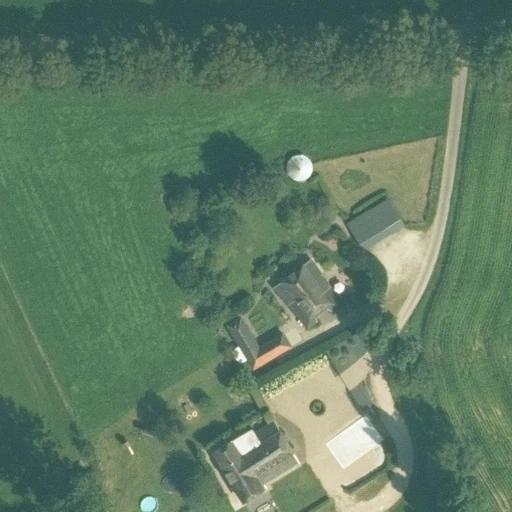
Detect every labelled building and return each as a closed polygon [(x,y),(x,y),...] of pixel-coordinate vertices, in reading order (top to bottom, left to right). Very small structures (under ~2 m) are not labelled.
[(304,156),(303,156),(303,155),(302,155),(301,155),(300,155),(299,155),(298,155),(297,155),(296,155),(295,155),(294,156),(293,156),(292,157),(291,157),(291,158),(290,158),(290,159),(289,159),(289,160),(288,160),(288,161),(287,162),(287,163),(287,164),(286,164),(286,165),(286,166),(286,167),(286,168),(286,169),(286,170),(286,171),(287,172),(287,173),(287,174),(288,174),(288,175),(289,176),(290,177),(291,178),(292,179),(293,179),(293,180),(294,180),(295,180),(296,180),(297,180),(297,181),(298,181),(299,181),(300,181),(301,181),(301,180),(302,180),(303,180),(304,180),(305,179),(306,179),(307,178),(308,177),(308,176),(309,176),(309,175),(310,175),(310,174),(311,173),(311,172),(311,171),(312,171),(312,170),(312,169),(312,168),(312,167),(312,166),(312,165),(311,164),(311,163),(311,162),(310,161),(309,160),(309,159),(308,159),(308,158),(307,158),(307,157),(306,157),(305,156),(304,156)] [(363,250),(403,225),(393,207),(352,233),(363,250)] [(329,311),(340,303),(329,288),(320,276),(322,274),(311,260),(273,288),(287,306),(288,305),(306,329),(316,322),(313,317),(326,308),(329,311)] [(258,345),(240,316),(225,325),(252,370),(291,347),(281,331),(258,345)] [(297,387),(283,395),(289,404),(302,396),(297,387)] [(342,470),(419,415),(407,397),(369,424),(363,416),(324,444),(342,470)] [(323,511),(327,509),(274,420),(254,432),(252,428),(212,452),(242,502),(261,491),(273,511),(323,511)]
